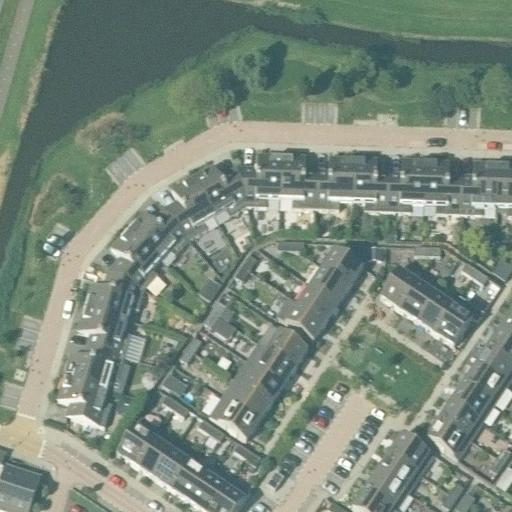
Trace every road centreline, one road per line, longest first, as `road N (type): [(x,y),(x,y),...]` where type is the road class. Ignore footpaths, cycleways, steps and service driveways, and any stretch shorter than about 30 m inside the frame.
road 1 (residential): [(19,442),(71,261),(129,191),(171,163),(237,132),(511,142)]
road 2 (residential): [(284,511),(356,407)]
